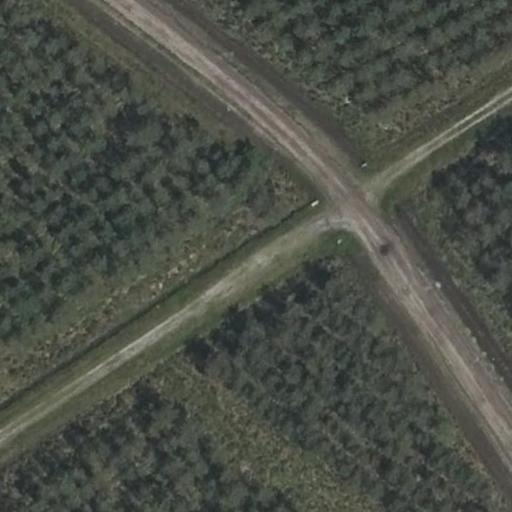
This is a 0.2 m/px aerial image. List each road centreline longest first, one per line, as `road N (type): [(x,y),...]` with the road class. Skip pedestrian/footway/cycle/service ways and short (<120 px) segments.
road 1 (track): [(0,441),(511,102)]
road 2 (track): [(511,432),(358,204),(279,125),(117,0)]
